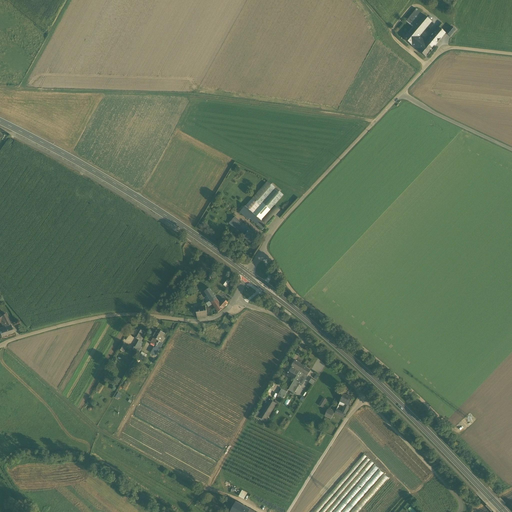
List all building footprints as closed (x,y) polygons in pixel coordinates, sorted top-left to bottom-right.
[(406,22),(413,28),(424,15),(416,9),(406,22)] [(404,39),(426,57),(433,49),(438,43),(441,40),(441,39),(445,34),(446,34),(446,33),(439,27),(426,43),(419,37),(431,22),(424,15),(413,28),(411,30),(411,31),(409,34),(408,34),(404,39)] [(455,30),(452,27),(446,33),(450,36),(455,30)] [(267,181),(245,207),(261,221),(284,195),(267,181)] [(275,206),(261,221),(267,226),(280,210),(275,206)] [(261,221),(245,207),(241,211),(250,219),(263,230),(267,226),(261,221)] [(250,219),(241,211),(240,212),(248,220),(250,219)] [(229,224),(238,231),(239,229),(243,225),(235,217),(229,224)] [(244,232),(246,234),(249,231),(250,231),(249,231),(252,233),(243,225),(239,229),(243,232),(244,232)] [(256,237),(252,233),(249,231),(250,231),(249,231),(246,234),(246,235),(244,237),(244,238),(244,237),(247,240),(245,243),(248,245),(250,243),(251,243),(250,243),(251,244),(256,237)] [(209,289),(204,292),(210,301),(211,303),(216,299),(217,300),(217,299),(209,289)] [(216,299),(211,303),(212,305),(218,313),(223,309),(220,304),(217,300),(216,299)] [(224,299),(220,304),(223,309),(228,303),(224,299)] [(195,308),(197,318),(207,317),(205,306),(195,308)] [(0,322),(1,323),(3,328),(11,325),(6,314),(3,315),(1,312),(0,312),(0,322)] [(13,333),(11,325),(3,328),(0,328),(0,333),(0,334),(1,337),(13,333)] [(139,340),(141,341),(142,339),(142,338),(145,333),(137,329),(133,337),(139,340)] [(153,338),(159,342),(161,342),(162,340),(162,339),(165,334),(157,330),(153,338)] [(118,349),(124,352),(127,346),(121,343),(118,349)] [(133,350),(139,353),(142,348),(140,347),(141,345),(138,343),(135,348),(134,347),(133,350)] [(153,351),(157,353),(161,346),(158,344),(156,346),(155,349),(154,348),(153,351)] [(147,355),(142,352),(138,359),(143,362),(147,355)] [(292,367),(299,372),(303,366),(295,361),(292,367)] [(303,366),(299,372),(307,376),(311,371),(303,366)] [(295,380),(299,372),(292,367),(287,375),(295,380)] [(307,376),(299,372),(295,380),(288,390),(294,393),(300,384),(302,385),(307,376)] [(123,388),(127,390),(131,383),(127,380),(123,388)] [(277,397),(282,400),(287,393),(281,389),(277,397)] [(340,402),(345,405),(349,406),(352,398),(343,394),(340,402)] [(319,406),(322,408),(327,400),(323,398),(319,406)] [(258,418),(265,423),(276,405),(269,400),(258,418)] [(325,416),(331,419),(333,413),(328,411),(325,416)] [(356,503),(383,472),(379,469),(380,469),(375,465),(342,504),(345,506),(347,503),(348,504),(362,488),(363,489),(346,509),(341,505),(334,511),(348,511),(350,510),(356,503)] [(358,511),(389,477),(385,474),(351,511),(358,511)] [(247,493),(242,490),(238,497),(244,500),(247,493)] [(230,511),(248,511),(250,510),(236,502),(230,511)]
